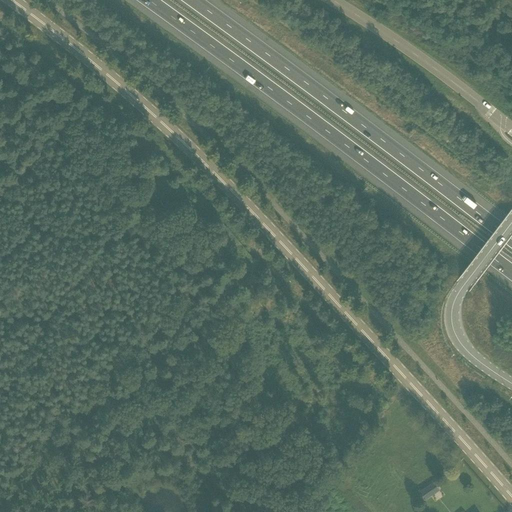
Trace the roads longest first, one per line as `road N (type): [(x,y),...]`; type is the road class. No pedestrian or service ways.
road 1 (tertiary): [(511,500),(248,207),(124,90),(9,0)]
road 2 (motorway): [(143,0),(511,272)]
road 3 (motorway): [(511,241),(190,0)]
road 4 (unclassified): [(511,131),(332,0)]
road 5 (unclassified): [(511,384),(462,347),(451,324),(462,286),(511,222)]
